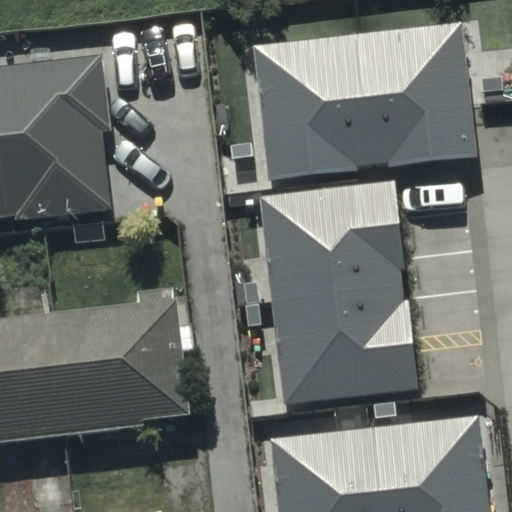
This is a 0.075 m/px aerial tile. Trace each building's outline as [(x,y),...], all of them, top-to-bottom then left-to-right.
[(460,24),(255,46),(269,181),(475,158),(460,24)] [(0,244),(137,235),(125,68),(0,76),(0,244)] [(392,180),(260,195),(284,402),(416,386),(392,180)] [(0,435),(203,416),(191,292),(0,310),(0,435)] [(489,511),(479,416),(272,439),(280,511),(489,511)]
